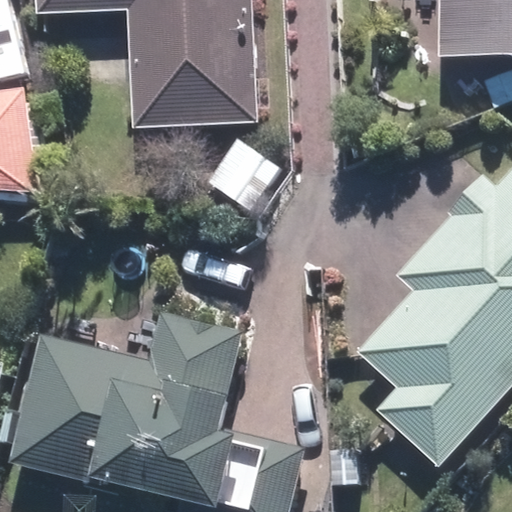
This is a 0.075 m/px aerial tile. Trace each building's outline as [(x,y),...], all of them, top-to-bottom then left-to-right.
[(253,0),(39,0),(40,23),(129,21),(131,131),(255,130),(253,0)] [(511,63),(511,0),(442,0),(442,62),(511,63)] [(0,192),(43,188),(32,96),(0,99),(0,192)] [(273,170),(242,145),(211,184),(242,209),(273,170)] [(511,165),(491,186),(479,175),(445,212),(450,216),(390,281),(412,300),(354,363),(395,401),(378,420),(439,477),(511,398),(511,165)] [(47,336),(13,458),(186,506),(183,511),(299,511),(315,458),(220,431),(247,336),(162,312),(147,364),(47,336)]
